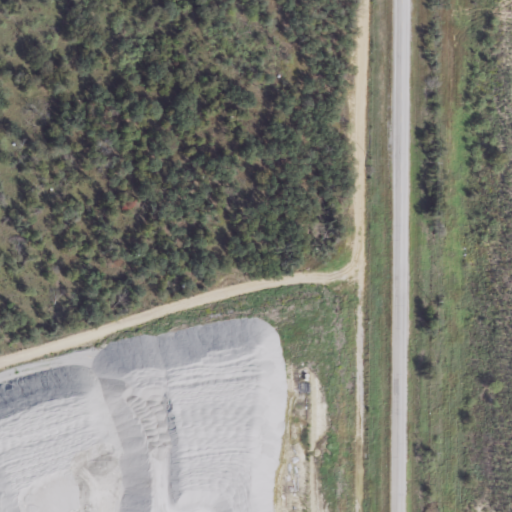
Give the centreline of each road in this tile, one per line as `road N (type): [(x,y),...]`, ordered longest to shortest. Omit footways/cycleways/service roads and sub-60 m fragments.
road 1 (secondary): [(402,0),(398,511)]
road 2 (track): [(362,313),(334,281),(297,276),(0,369)]
